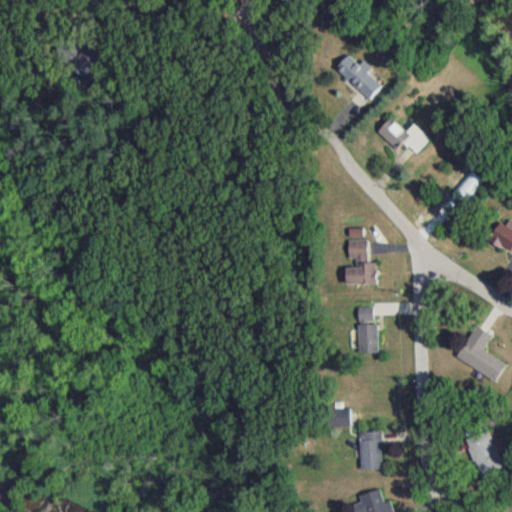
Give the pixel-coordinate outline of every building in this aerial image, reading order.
[(380,92),(347,58),(333,72),(367,105),(380,92)] [(93,59),(77,60),(78,78),(95,77),(93,59)] [(394,152),(398,146),(416,159),(428,142),(409,129),(405,135),(385,121),(373,138),(394,152)] [(511,252),(511,235),(497,227),(486,246),(508,259),(511,252)] [(343,289),(375,289),(375,266),(367,266),(367,244),(347,245),(347,264),(353,264),(353,272),(343,272),(343,289)] [(375,312),(355,312),(355,358),(375,358),(375,312)] [(501,380),(509,362),(468,345),(460,363),(501,380)] [(348,431),(348,415),(333,415),(333,431),(348,431)] [(465,443),(478,481),(501,474),(488,435),(465,443)] [(358,437),(358,476),(380,476),(380,437),(358,437)] [(387,511),(386,508),(381,509),(378,495),(356,500),(358,509),(351,511),(350,511),(387,511)]
